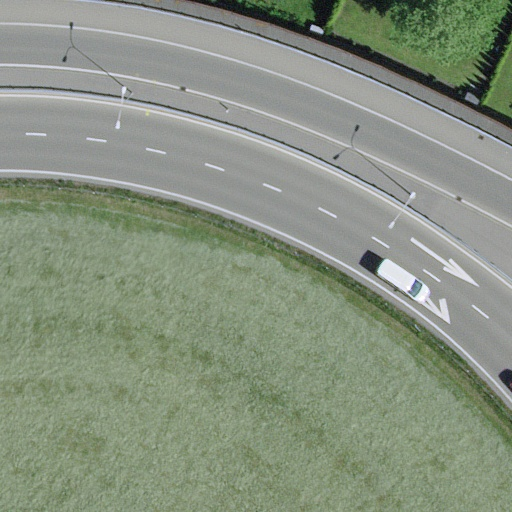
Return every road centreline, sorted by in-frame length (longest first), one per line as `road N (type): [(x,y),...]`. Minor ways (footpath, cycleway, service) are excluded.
road 1 (motorway): [(0,135),(82,137),(196,160),(306,201),(434,274),(511,339)]
road 2 (motorway): [(511,213),(310,114),(201,78),(94,54),(0,52)]
